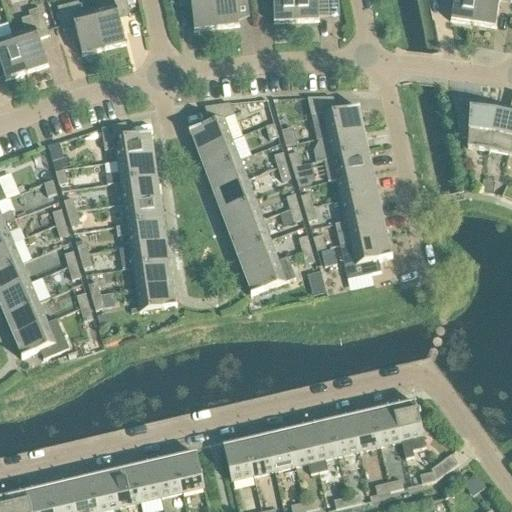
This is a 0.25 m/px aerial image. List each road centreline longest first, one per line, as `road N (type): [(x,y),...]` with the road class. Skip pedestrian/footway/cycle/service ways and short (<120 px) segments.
road 1 (residential): [(511,492),(426,375),(0,473)]
road 2 (residential): [(371,64),(386,86),(427,276),(402,282)]
road 3 (residential): [(371,64),(268,66),(158,81)]
road 4 (residential): [(158,81),(0,128)]
road 5 (residential): [(511,81),(371,64)]
